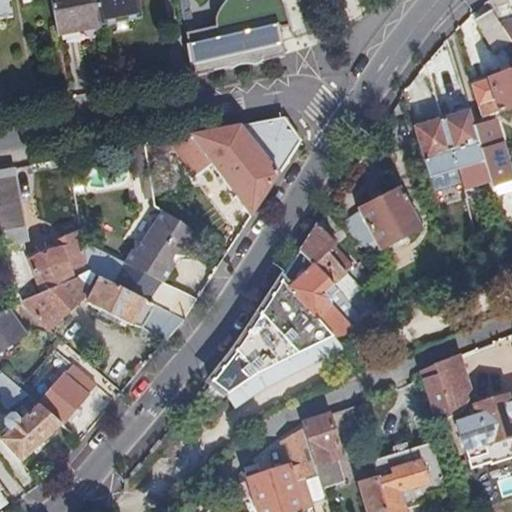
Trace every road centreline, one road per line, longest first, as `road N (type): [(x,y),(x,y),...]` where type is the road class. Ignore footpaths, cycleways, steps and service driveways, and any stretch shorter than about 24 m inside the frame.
road 1 (residential): [(340,125),(194,351),(51,511)]
road 2 (residential): [(192,511),(276,426),(511,323)]
road 3 (residential): [(340,125),(299,92),(0,143)]
road 4 (residential): [(439,0),(340,125)]
